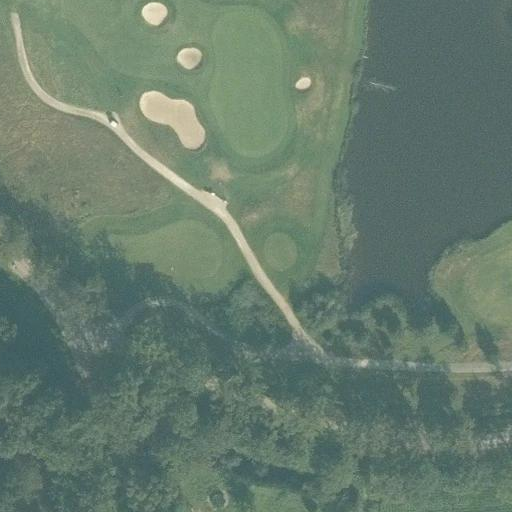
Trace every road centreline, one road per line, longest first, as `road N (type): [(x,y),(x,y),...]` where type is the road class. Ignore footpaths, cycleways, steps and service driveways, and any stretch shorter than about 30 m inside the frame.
road 1 (unclassified): [(511,438),(294,427),(241,414),(27,288),(0,250)]
road 2 (unknown): [(77,317),(124,317),(166,301),(228,335),(311,360),(445,370),(511,363)]
